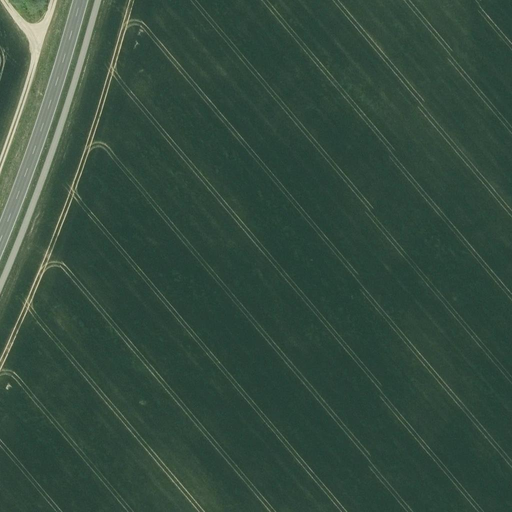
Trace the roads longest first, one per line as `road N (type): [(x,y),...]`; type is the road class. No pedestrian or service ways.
road 1 (track): [(0,287),(96,0)]
road 2 (secondary): [(0,238),(81,0)]
road 3 (track): [(0,156),(50,0)]
